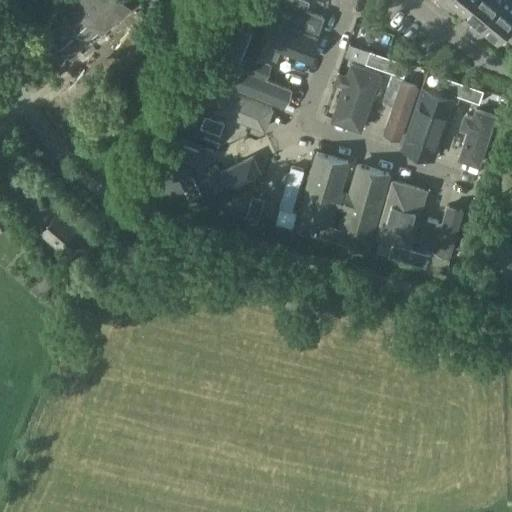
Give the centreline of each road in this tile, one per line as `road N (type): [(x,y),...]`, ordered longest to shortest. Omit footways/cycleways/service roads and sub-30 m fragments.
road 1 (unclassified): [(511,317),(127,211),(46,143),(0,47)]
road 2 (residential): [(467,180),(307,126),(350,0)]
road 3 (residential): [(409,0),(482,58),(511,68)]
